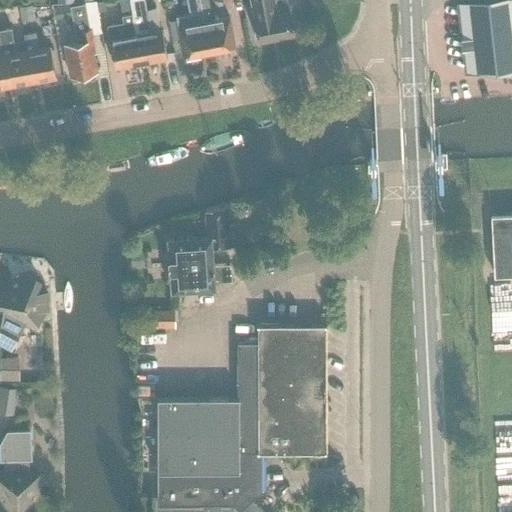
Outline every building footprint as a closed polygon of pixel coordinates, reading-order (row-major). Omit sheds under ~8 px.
[(83,2),(85,15),(74,17),(78,42),(65,44),(71,75),(97,70),(94,52),(97,51),(94,32),(101,31),(95,0),(83,2)] [(104,0),(96,2),(98,12),(100,11),(106,10),(104,0)] [(118,0),(123,23),(117,24),(120,37),(110,39),(115,67),(140,62),(128,0),(118,0)] [(150,32),(148,19),(143,20),(139,0),(128,0),(140,62),(166,58),(161,30),(150,32)] [(207,0),(199,0),(200,1),(199,2),(208,50),(234,45),(228,17),(212,20),(208,0),(207,0)] [(251,0),(259,40),(295,34),(290,10),(278,13),(275,0),(251,0)] [(511,0),(470,0),(459,2),(466,69),(511,69),(511,0)] [(189,14),(191,24),(177,26),(183,55),(208,50),(199,2),(191,3),(193,13),(189,14)] [(22,20),(33,19),(31,4),(20,5),(22,20)] [(33,82),(27,51),(16,53),(11,28),(0,30),(0,37),(9,86),(33,82)] [(50,47),(39,48),(37,36),(36,31),(24,33),(27,51),(33,82),(56,78),(50,47)] [(0,88),(9,86),(0,37),(0,88)] [(272,216),(267,196),(255,199),(261,220),(272,216)] [(212,265),(211,247),(229,246),(227,204),(205,210),(206,227),(207,227),(208,236),(168,238),(172,290),(213,287),(213,284),(231,282),(230,263),(212,265)] [(511,213),(491,215),(494,275),(511,273),(511,213)] [(0,329),(0,344),(11,350),(25,325),(25,326),(45,313),(44,289),(21,277),(1,289),(2,313),(6,316),(0,329)] [(324,325),(257,324),(257,343),(260,453),(324,454),(324,412),(327,412),(329,414),(334,408),(330,403),(324,403),(324,325)] [(151,493),(150,511),(263,511),(252,500),(260,492),(260,453),(257,343),(237,343),(237,397),(157,397),(157,493),(151,493)] [(0,356),(0,379),(10,379),(19,380),(20,357),(0,356)] [(0,411),(9,413),(12,390),(0,387),(0,411)] [(42,486),(29,464),(27,464),(27,457),(31,457),(29,429),(7,430),(0,443),(1,459),(3,458),(3,469),(0,474),(0,500),(5,508),(31,508),(42,486)]
